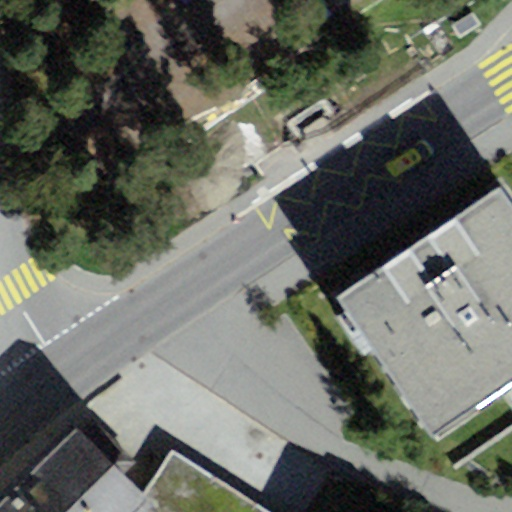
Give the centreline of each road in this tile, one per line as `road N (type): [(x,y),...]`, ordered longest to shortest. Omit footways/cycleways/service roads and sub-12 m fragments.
road 1 (tertiary): [(61,375),(511,74)]
road 2 (residential): [(0,262),(61,375)]
